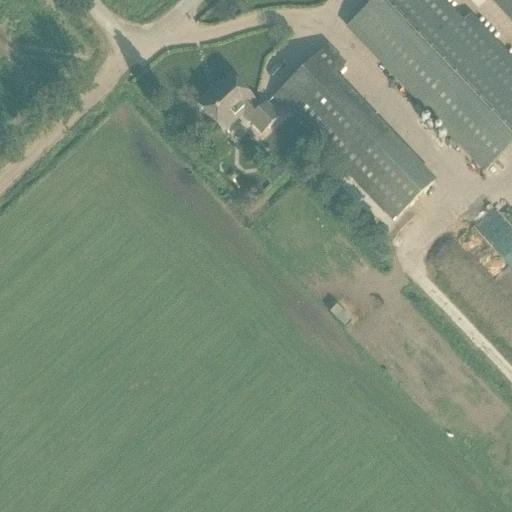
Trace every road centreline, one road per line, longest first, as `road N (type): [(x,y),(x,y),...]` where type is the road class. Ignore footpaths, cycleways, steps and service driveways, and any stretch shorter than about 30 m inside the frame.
road 1 (track): [(511,378),(399,262),(461,188),(325,21)]
road 2 (track): [(136,54),(0,183)]
